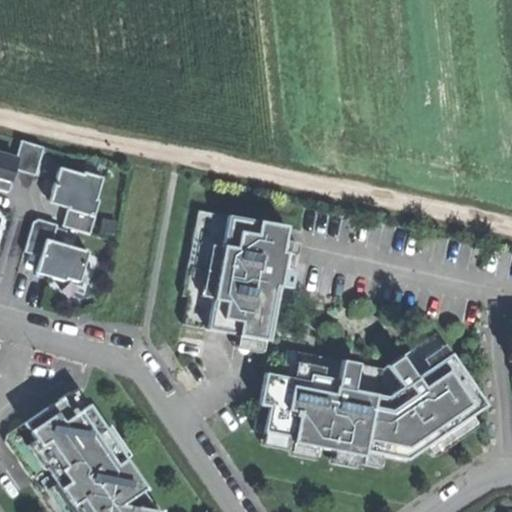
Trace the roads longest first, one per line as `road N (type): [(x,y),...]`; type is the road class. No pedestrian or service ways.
road 1 (track): [(511,228),(0,116)]
road 2 (residential): [(237,511),(145,377),(122,356),(0,320)]
